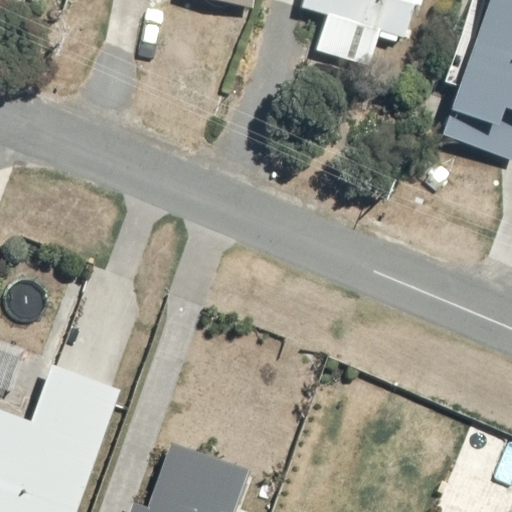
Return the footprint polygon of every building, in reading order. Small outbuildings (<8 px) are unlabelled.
[(424,0),(307,0),(306,6),(327,11),(318,49),(378,63),(386,31),(416,38),(424,0)] [(511,0),(481,0),(447,81),(466,89),(448,129),(511,156),(511,0)] [(0,390),(14,397),(35,351),(4,337),(0,346),(0,390)] [(69,511),(113,384),(44,361),(25,415),(0,406),(0,511),(69,511)] [(224,511),(239,470),(165,444),(141,511),(224,511)]
